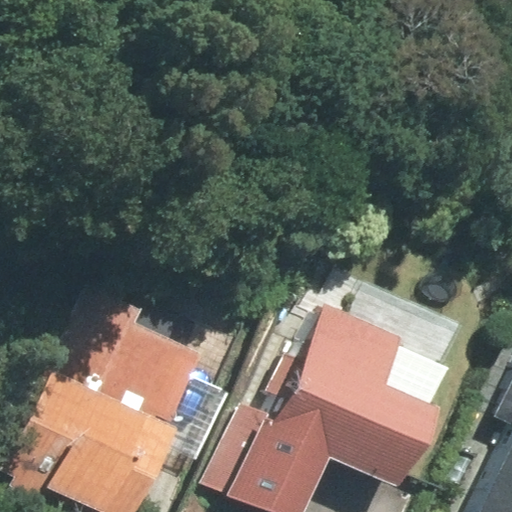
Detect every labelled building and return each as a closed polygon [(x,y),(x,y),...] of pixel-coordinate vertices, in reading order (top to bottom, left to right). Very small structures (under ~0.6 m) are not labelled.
[(133,309),(79,284),(40,362),(165,419),(193,350),(128,320),(133,309)] [(390,335),(315,302),(261,425),(295,440),(387,480),(421,402),(370,380),(390,335)] [(122,511),(165,419),(40,362),(0,450),(0,470),(6,473),(2,483),(65,511),(122,511)] [(511,511),(511,365),(490,414),(509,423),(467,511),(511,511)] [(282,468),(295,440),(261,425),(243,417),(210,489),(261,511),(275,511),(293,473),(282,468)]
